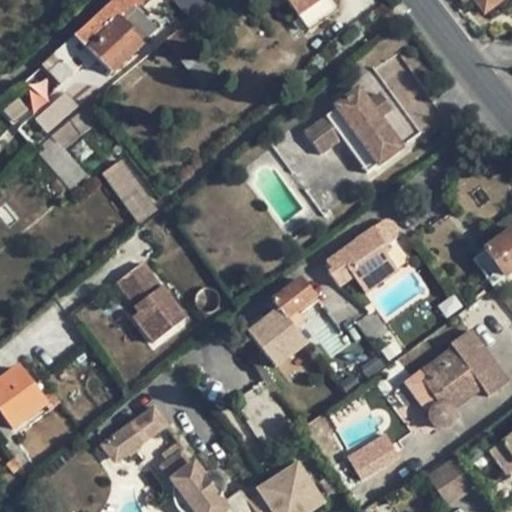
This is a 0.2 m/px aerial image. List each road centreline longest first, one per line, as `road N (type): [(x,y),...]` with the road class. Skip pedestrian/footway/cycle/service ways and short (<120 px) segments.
road 1 (unknown): [(508,111),(220,321)]
road 2 (unknown): [(511,410),(360,511)]
